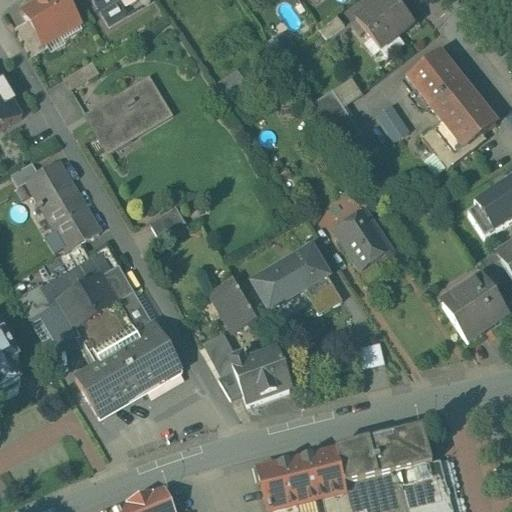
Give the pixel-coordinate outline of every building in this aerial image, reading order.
[(62,0),(44,0),(22,13),(28,24),(42,48),(43,47),(78,27),(62,0)] [(90,0),(98,14),(121,0),(90,0)] [(389,0),(382,0),(354,23),(380,54),(380,53),(378,50),(393,37),(396,41),(412,27),(389,0)] [(336,19),(318,33),(325,43),(343,28),(336,19)] [(42,48),(28,24),(14,32),(31,61),(46,52),(43,47),(42,48)] [(494,127),(438,56),(407,81),(407,82),(403,86),(411,96),(416,92),(441,124),(463,152),(469,147),(494,127)] [(94,70),(68,86),(74,97),(101,81),(94,70)] [(238,75),(216,89),(224,100),(245,85),(238,75)] [(0,133),(21,121),(11,104),(13,103),(2,85),(0,85),(0,133)] [(111,156),(174,118),(155,87),(92,125),(111,156)] [(360,138),(331,94),(306,111),(335,154),(360,138)] [(407,136),(389,109),(375,119),(393,145),(407,136)] [(463,152),(441,124),(420,141),(431,155),(433,154),(446,171),(445,172),(446,174),(473,153),(469,147),(463,152)] [(37,177),(26,184),(26,185),(40,208),(40,207),(71,189),(69,187),(70,187),(64,176),(63,176),(57,166),(37,177)] [(31,167),(10,179),(17,191),(26,185),(26,184),(37,177),(31,167)] [(285,170),(274,177),(278,183),(289,176),(285,170)] [(71,189),(40,207),(40,208),(33,212),(34,214),(39,211),(39,212),(41,210),(67,254),(67,255),(84,245),(98,236),(92,226),(93,225),(87,214),(86,215),(71,189)] [(511,247),(497,258),(508,274),(511,280),(511,207),(506,216),(511,221),(511,247)] [(164,247),(191,231),(180,213),(153,229),(164,247)] [(363,217),(333,237),(359,276),(356,278),(364,290),(381,279),(374,268),(390,257),(363,217)] [(84,245),(67,255),(67,254),(57,259),(65,272),(91,257),(84,245)] [(310,253),(253,287),(268,313),(269,313),(269,311),(302,292),(318,319),(341,305),(310,253)] [(495,255),(474,268),(487,288),(508,274),(497,258),(495,255)] [(118,269),(57,304),(72,329),(116,303),(118,305),(133,296),(118,269)] [(480,282),(466,291),(459,280),(448,288),(455,299),(441,308),(467,347),(506,321),(480,282)] [(254,321),(233,285),(211,297),(233,334),(254,321)] [(40,287),(14,302),(28,324),(53,309),(40,287)] [(116,303),(72,329),(91,360),(116,346),(135,335),(118,305),(116,303)] [(152,327),(136,337),(135,335),(116,346),(144,394),(179,374),(152,327)] [(0,398),(5,399),(6,400),(17,393),(18,388),(19,387),(19,386),(9,368),(18,363),(3,336),(0,337),(0,398)] [(116,346),(91,360),(96,370),(75,383),(97,421),(144,394),(116,346)] [(275,356),(243,368),(241,362),(230,366),(232,373),(241,396),(246,410),(289,395),(275,356)] [(232,373),(217,382),(229,402),(241,396),(232,373)] [(335,455),(344,489),(390,477),(429,468),(431,467),(421,430),(334,452),(335,455)] [(349,511),(343,489),(344,489),(335,455),(257,474),(265,511),(349,511)] [(429,468),(390,477),(393,488),(397,491),(401,490),(415,486),(415,487),(417,487),(417,486),(431,482),(431,483),(433,482),(429,468)] [(344,489),(349,511),(406,511),(401,490),(397,491),(393,488),(390,477),(344,489)] [(171,511),(163,491),(111,511),(171,511)]
